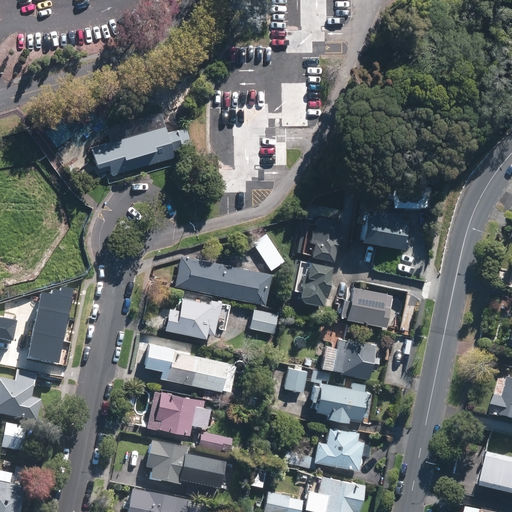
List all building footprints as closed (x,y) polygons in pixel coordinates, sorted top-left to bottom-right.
[(298,0),(298,24),(287,23),(286,52),(314,53),(315,40),(329,41),(330,0),(298,0)] [(288,182),(289,142),(277,142),(276,165),(264,164),(265,135),(274,135),(274,121),(283,122),(283,125),(311,126),(312,82),(278,81),(277,95),(284,95),(284,103),(228,101),(227,121),(232,122),(231,164),(220,163),(219,193),(249,194),(249,181),(288,182)] [(110,164),(114,176),(180,154),(178,149),(198,143),(192,125),(172,131),(165,109),(113,126),(118,140),(94,148),(100,167),(110,164)] [(29,165),(23,158),(10,169),(1,158),(0,158),(0,178),(17,197),(17,232),(40,231),(39,214),(49,206),(58,198),(45,184),(47,182),(31,163),(29,165)] [(58,198),(49,206),(66,226),(91,204),(74,184),(58,198)] [(394,184),(394,205),(431,205),(431,184),(394,184)] [(404,211),(370,203),(366,219),(363,235),(405,245),(409,231),(407,230),(410,218),(403,216),(404,211)] [(312,252),(334,257),(337,243),(338,244),(342,226),(340,226),(341,220),(320,215),(312,252)] [(79,224),(49,232),(54,252),(85,243),(79,224)] [(271,268),(285,258),(267,232),(253,242),(271,268)] [(266,306),(273,275),(182,256),(175,287),(266,306)] [(301,285),(305,285),(302,297),(324,302),(326,293),(328,294),(332,274),(331,274),(334,261),(312,256),(308,270),(304,269),(301,285)] [(347,313),(347,315),(386,325),(394,293),(355,283),(353,288),(347,286),(341,312),(347,313)] [(52,294),(42,292),(28,358),(59,364),(75,289),(62,286),(61,291),(53,289),(52,294)] [(223,299),(212,296),(211,300),(183,295),(181,306),(171,304),(167,327),(207,334),(208,331),(217,333),(223,299)] [(254,307),(249,326),(274,332),(279,313),(254,307)] [(0,338),(13,341),(17,321),(0,317),(0,338)] [(380,353),(375,352),(377,342),(347,336),(347,337),(339,335),(332,366),(341,368),(340,369),(370,376),(371,367),(377,368),(380,353)] [(144,362),(162,366),(160,375),(169,377),(222,387),(228,358),(175,347),(172,361),(171,361),(175,344),(149,339),(144,362)] [(308,369),(289,365),(285,386),(303,390),(308,369)] [(0,412),(38,420),(43,399),(32,396),(37,373),(18,369),(16,380),(0,376),(0,412)] [(494,411),(511,414),(511,374),(507,394),(498,392),(494,411)] [(312,397),(318,398),(316,406),(328,409),(327,413),(349,418),(350,414),(361,416),(362,413),(368,414),(373,392),(367,390),(368,388),(365,387),(366,382),(353,379),(352,384),(322,378),(321,382),(316,381),(312,397)] [(163,427),(164,425),(176,427),(191,430),(193,421),(207,424),(211,405),(204,404),(205,397),(198,395),(199,394),(183,391),(162,387),(162,389),(155,388),(148,424),(163,427)] [(7,422),(2,446),(28,452),(33,428),(7,422)] [(330,424),(327,439),(319,438),(315,458),(359,467),(364,447),(363,447),(365,439),(357,438),(359,430),(330,424)] [(221,449),(221,447),(230,449),(233,436),(224,434),(202,429),(199,444),(221,449)] [(159,440),(152,439),(147,466),(154,467),(152,477),(180,483),(181,478),(220,486),(226,459),(186,451),(188,445),(159,440)] [(301,451),(286,448),(283,460),(298,463),(301,451)] [(486,483),(511,488),(511,452),(494,448),(486,483)] [(319,488),(309,486),(306,505),(323,508),(342,511),(352,511),(354,507),(360,508),(365,480),(359,479),(322,471),(319,488)] [(21,511),(27,485),(12,482),(13,476),(0,473),(0,511),(21,511)] [(300,511),(304,496),(269,488),(264,510),(274,511),(300,511)] [(175,511),(179,496),(142,489),(137,511),(175,511)]
